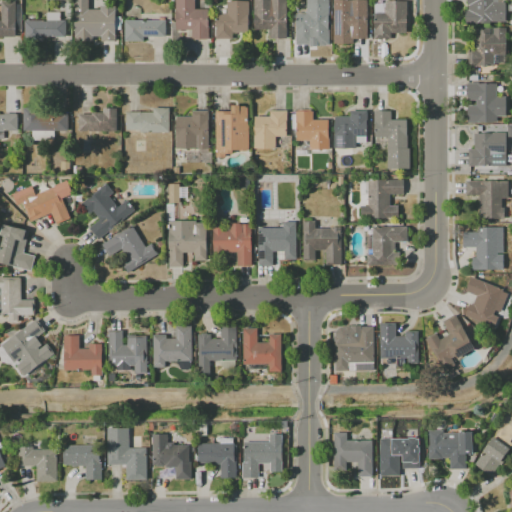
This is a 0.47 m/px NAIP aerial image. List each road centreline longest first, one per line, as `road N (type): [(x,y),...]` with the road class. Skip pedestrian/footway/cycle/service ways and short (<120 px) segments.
road 1 (residential): [(440,0),(441,300)]
road 2 (residential): [(314,301),(68,297),(66,259)]
road 3 (residential): [(438,75),(172,76)]
road 4 (residential): [(314,301),(310,511)]
road 5 (residential): [(172,76),(0,76)]
road 6 (residential): [(464,499),(310,511)]
road 7 (residential): [(441,300),(314,301)]
